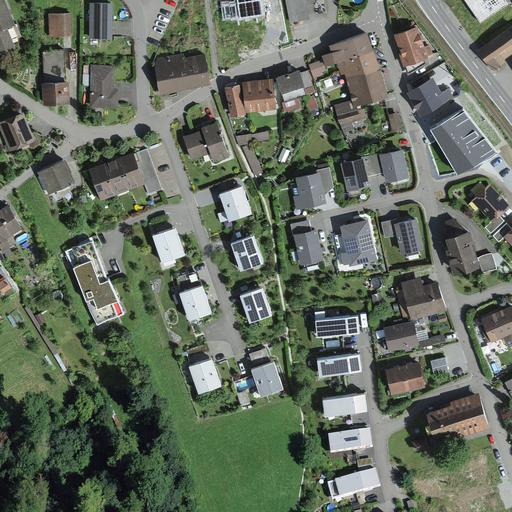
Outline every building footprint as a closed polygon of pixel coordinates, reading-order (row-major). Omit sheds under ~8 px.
[(5,0),(0,0),(0,54),(16,48),(8,29),(16,26),(5,0)] [(261,0),(220,0),(224,21),(264,15),(261,0)] [(285,0),(289,23),(309,21),(305,0),(285,0)] [(463,0),(480,24),(508,5),(505,0),(463,0)] [(90,3),(89,39),(112,39),(112,3),(90,3)] [(49,12),(49,36),(72,36),(72,12),(49,12)] [(417,27),(394,35),(401,52),(399,53),(404,68),(405,67),(408,75),(427,64),(425,60),(429,58),(427,56),(433,53),(430,44),(425,46),(422,40),(424,39),(423,35),(421,36),(417,27)] [(511,27),(479,51),(493,70),(511,57),(511,27)] [(367,33),(329,45),(331,52),(321,55),(325,68),(337,64),(341,77),(344,76),(352,100),(334,105),(343,132),(354,129),(352,123),(361,120),(357,106),(388,96),(380,72),(379,72),(367,33)] [(64,50),(44,51),(44,83),(42,84),(42,105),(70,104),(69,82),(65,82),(64,50)] [(159,58),(155,67),(160,96),(210,86),(205,55),(186,57),(185,52),(159,58)] [(309,65),(314,79),(322,75),(321,73),(326,71),(322,60),(309,65)] [(90,66),(90,108),(118,108),(118,88),(114,88),(114,65),(90,66)] [(306,70),(275,80),(286,112),(299,107),(295,97),(305,94),(302,86),(310,83),(306,70)] [(433,78),(407,93),(421,116),(453,97),(448,89),(442,93),(433,78)] [(269,82),(241,85),(243,109),(271,106),(269,82)] [(453,87),(459,95),(465,91),(459,83),(453,87)] [(236,86),(224,88),(229,115),(241,113),(236,86)] [(312,96),(303,99),(307,110),(315,107),(312,96)] [(497,154),(463,110),(431,130),(457,174),(497,154)] [(23,113),(0,122),(0,127),(10,152),(30,143),(32,147),(40,144),(35,132),(31,133),(23,113)] [(392,131),(400,129),(396,113),(388,115),(392,131)] [(202,130),(183,136),(191,160),(211,153),(214,163),(229,157),(217,122),(202,128),(202,130)] [(271,139),(269,131),(252,134),(252,133),(236,136),(239,145),(271,139)] [(250,144),(242,147),(254,175),(262,171),(250,144)] [(162,188),(148,149),(90,171),(102,200),(145,184),(149,193),(162,188)] [(384,153),(373,155),(378,175),(384,173),(386,182),(409,177),(403,150),(384,154),(384,153)] [(360,158),(361,159),(340,164),(347,192),(349,192),(350,197),(361,195),(360,190),(371,187),(368,177),(378,175),(373,155),(360,158)] [(65,160),(37,172),(48,195),(75,183),(71,174),(72,173),(65,160)] [(317,171),(318,173),(296,178),(300,196),(293,198),(296,210),(327,203),(326,195),(333,188),(329,168),(317,171)] [(490,184),(472,201),(492,221),(485,228),(491,234),(505,220),(501,217),(511,207),(490,184)] [(242,186),(219,194),(228,221),(251,213),(242,186)] [(7,205),(0,209),(0,247),(2,251),(9,247),(11,245),(7,238),(22,229),(7,205)] [(414,217),(393,222),(400,251),(421,246),(414,217)] [(445,221),(442,238),(454,276),(479,268),(472,245),(474,244),(470,232),(467,233),(466,231),(454,219),(445,221)] [(293,237),(294,237),(294,235),(312,231),(309,220),(290,224),(293,237)] [(367,220),(340,227),(342,234),(335,236),(341,263),(344,262),(344,264),(350,263),(351,265),(377,259),(367,220)] [(511,227),(507,222),(492,235),(499,243),(505,237),(511,245),(511,227)] [(175,227),(152,235),(162,262),(184,254),(175,227)] [(312,231),(294,235),(294,237),(301,265),(306,264),(307,267),(319,264),(319,261),(324,260),(316,230),(312,231)] [(252,235),(231,243),(240,270),(262,262),(252,235)] [(92,238),(65,249),(96,322),(122,311),(92,238)] [(2,251),(1,251),(5,259),(13,254),(9,247),(2,251)] [(492,253),(478,258),(483,273),(497,269),(492,253)] [(197,271),(177,278),(183,293),(202,286),(197,271)] [(421,278),(402,283),(404,290),(398,291),(405,315),(409,314),(411,321),(445,312),(437,282),(423,286),(421,278)] [(6,279),(0,282),(0,288),(3,293),(11,288),(6,279)] [(183,293),(180,294),(189,320),(211,313),(202,286),(183,293)] [(262,287),(239,295),(248,322),(271,314),(262,287)] [(511,304),(481,319),(485,328),(482,329),(488,342),(491,341),(492,342),(504,337),(509,347),(511,346),(511,304)] [(358,315),(315,319),(317,337),(360,332),(358,315)] [(389,352),(418,345),(413,321),(384,328),(389,352)] [(193,366),(212,359),(207,344),(188,351),(193,366)] [(249,354),(254,369),(271,363),(266,348),(249,354)] [(359,354),(317,359),(319,376),(361,370),(359,354)] [(435,376),(450,372),(446,357),(431,361),(435,376)] [(193,366),(189,367),(199,394),(222,386),(212,359),(193,366)] [(254,369),(251,370),(260,397),(284,389),(274,362),(271,363),(254,369)] [(425,387),(419,362),(386,369),(392,394),(425,387)] [(365,394),(323,399),(326,415),(367,409),(365,394)] [(484,424),(476,397),(424,413),(433,440),(484,424)] [(371,429),(329,434),(331,452),(373,447),(371,429)] [(426,445),(423,438),(413,442),(415,449),(426,445)] [(381,485),(376,470),(329,484),(333,499),(381,485)]
